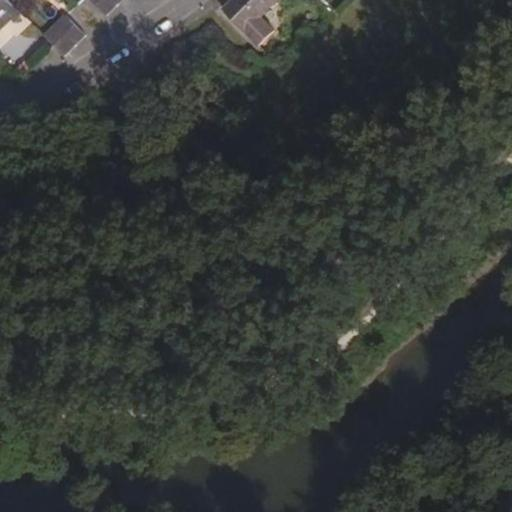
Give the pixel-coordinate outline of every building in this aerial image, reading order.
[(18,9),(9,0),(0,0),(0,34),(8,27),(3,23),(18,9)] [(90,0),(107,16),(123,0),(90,0)] [(264,17),(280,0),(233,0),(224,9),(260,46),(276,30),(264,17)] [(8,27),(22,14),(18,9),(3,23),(8,27)] [(65,15),(44,35),(55,47),(65,57),(86,36),(65,15)]
